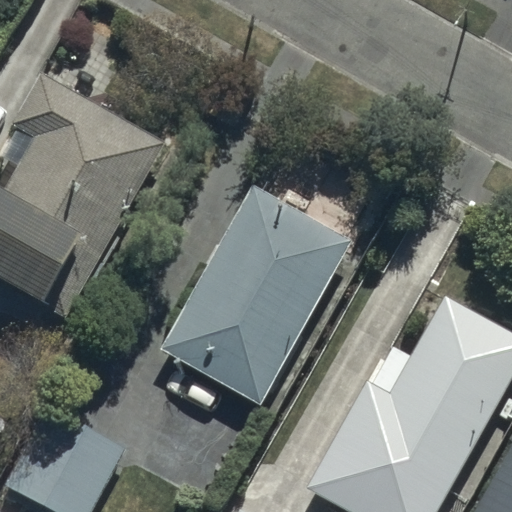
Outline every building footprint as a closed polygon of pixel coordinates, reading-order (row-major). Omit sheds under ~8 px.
[(160,159),(46,94),(21,139),(43,151),(7,212),(0,208),(0,286),(65,323),(160,159)] [(346,255),(261,207),(171,364),(256,412),(346,255)] [(446,511),(511,398),(511,353),(451,319),(392,421),(374,411),(322,502),(339,511),(446,511)] [(98,511),(125,466),(57,428),(18,496),(45,511),(98,511)] [(511,511),(511,473),(488,511),(511,511)]
